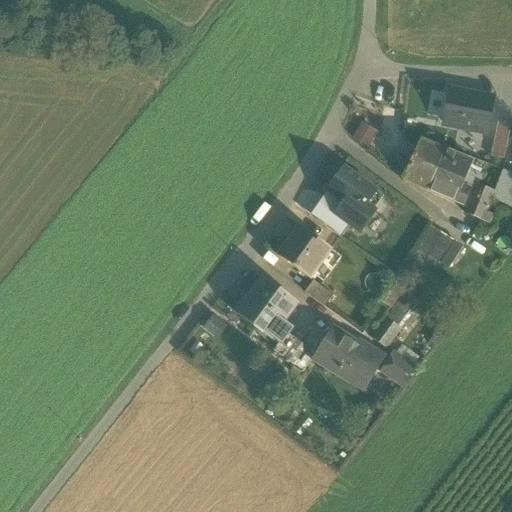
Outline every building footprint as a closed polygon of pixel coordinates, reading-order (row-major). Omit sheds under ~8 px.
[(464,96),(449,92),(443,123),(487,132),(493,101),(480,98),(481,95),(465,92),(464,96)] [(497,122),(490,157),(504,159),(511,125),(497,122)] [(362,123),(352,139),(368,148),(377,133),(362,123)] [(403,181),(427,191),(445,150),(420,140),(403,181)] [(427,191),(455,204),(469,171),(473,161),(445,150),(427,191)] [(376,192),(344,169),(327,192),(343,204),(335,215),(350,226),(359,233),(375,212),(366,205),(376,192)] [(492,199),(511,209),(511,174),(503,170),(494,193),(492,199)] [(455,204),(467,209),(476,186),(481,176),(469,171),(455,204)] [(488,191),(476,186),(467,209),(464,214),(489,224),(492,217),(485,213),(491,198),(492,199),(494,193),(489,190),(488,191)] [(343,204),(327,192),(310,217),(340,239),(350,226),(335,215),(343,204)] [(313,282),(320,287),(341,258),(330,250),(301,229),(290,243),(288,242),(278,257),(308,279),(312,282),(313,282)] [(438,262),(449,269),(462,248),(453,243),(430,229),(417,249),(438,262)] [(425,260),(435,267),(438,262),(417,249),(410,260),(420,267),(425,260)] [(293,330),(283,322),(296,303),(262,279),(248,299),(246,298),(234,314),(277,346),(278,346),(279,345),(281,346),(288,336),(293,330)] [(398,281),(382,305),(391,310),(407,287),(398,281)] [(304,294),(324,308),(333,296),(320,287),(313,282),(312,282),(304,294)] [(399,304),(387,320),(400,330),(412,313),(399,304)] [(213,316),(202,329),(216,340),(227,327),(213,316)] [(372,340),(385,349),(400,330),(387,320),(372,340)] [(440,327),(430,341),(436,346),(447,332),(440,327)] [(315,360),(364,389),(382,359),(357,343),(355,347),(331,332),(315,360)] [(276,354),(285,361),(298,343),(288,336),(281,346),(279,345),(278,346),(277,346),(274,350),(273,352),(276,354)] [(285,361),(291,365),(304,347),(298,343),(285,361)] [(401,345),(393,355),(411,368),(418,358),(401,345)] [(382,373),(404,389),(417,372),(411,368),(393,355),(382,373)] [(293,430),(301,437),(312,424),(304,417),(293,430)]
